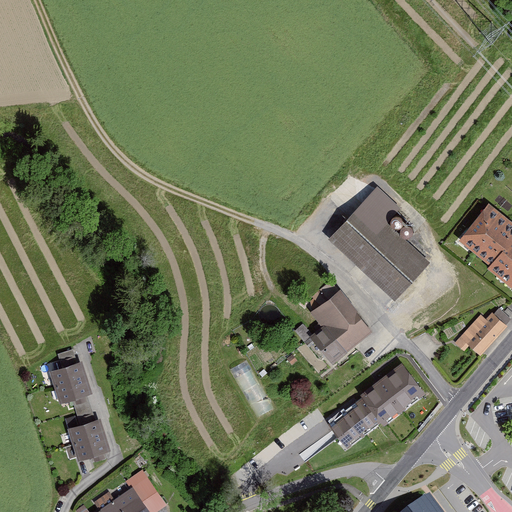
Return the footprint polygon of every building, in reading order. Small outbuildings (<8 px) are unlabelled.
[(400,206),(377,184),(328,237),(394,297),(430,259),(387,219),(400,206)] [(511,220),(489,203),(459,240),(490,264),(487,268),(511,288),(511,220)] [(340,288),(310,311),(322,326),(310,335),(333,363),(373,332),(340,288)] [(486,318),(481,313),(456,343),(465,350),(469,345),(481,355),(511,319),(511,317),(500,308),(495,313),(493,311),(486,318)] [(232,367),(257,415),(272,407),(247,359),(232,367)] [(82,360),(49,370),(59,403),(92,392),(82,360)] [(425,392),(402,360),(360,391),(363,395),(328,421),(347,446),(382,420),(384,422),(425,392)] [(98,416),(66,427),(77,459),(109,449),(98,416)] [(127,480),(130,485),(134,483),(146,500),(159,491),(143,469),(127,480)] [(98,508),(92,511),(154,511),(146,500),(134,483),(130,485),(114,497),(98,508)] [(94,501),(98,508),(114,497),(110,490),(94,501)] [(444,511),(431,493),(406,511),(444,511)]
